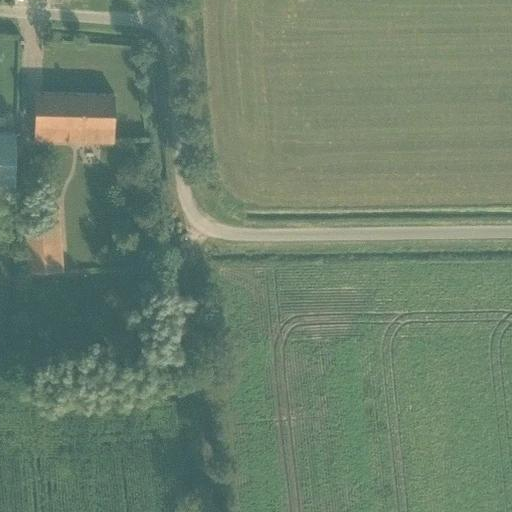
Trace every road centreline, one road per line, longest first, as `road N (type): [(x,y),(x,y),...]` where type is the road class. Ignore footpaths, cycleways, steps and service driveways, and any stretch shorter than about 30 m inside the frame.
road 1 (unclassified): [(511,231),(230,235),(198,226),(184,204),(170,27)]
road 2 (track): [(198,226),(190,287),(212,511)]
road 3 (unclassified): [(0,11),(170,27)]
